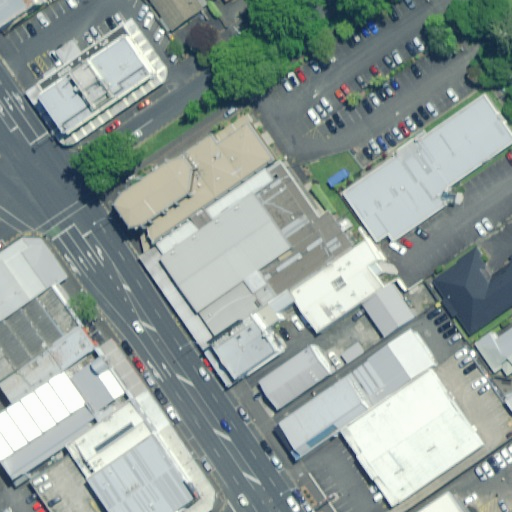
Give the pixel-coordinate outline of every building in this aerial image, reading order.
[(37,0),(0,0),(0,28),(39,2),(37,0)] [(208,18),(194,0),(140,0),(172,44),(208,18)] [(117,25),(25,88),(63,143),(155,79),(117,25)] [(388,241),(437,208),(437,191),(510,141),(479,96),(338,192),(371,240),(372,243),(385,235),(388,241)] [(199,314),(217,340),(352,252),(326,212),(317,217),(250,120),(123,207),(198,315),(199,314)] [(352,252),(287,295),(313,334),(378,292),(365,272),(384,260),(372,243),(371,240),(352,252)] [(0,312),(5,321),(53,289),(25,246),(0,262),(0,312)] [(502,312),(501,310),(511,303),(511,304),(511,250),(504,256),(504,268),(499,274),(484,284),(463,254),(424,281),(463,338),(502,312)] [(0,379),(17,404),(96,351),(53,289),(5,321),(0,324),(0,379)] [(292,303),(287,295),(217,340),(209,345),(232,381),(276,352),(261,329),(278,318),(275,313),(292,303)] [(340,431),(436,365),(441,361),(417,326),(395,341),(396,341),(373,357),(374,359),(274,427),(297,460),(340,431)] [(511,359),(511,361),(511,329),(498,339),(493,333),(475,345),(493,371),(511,359)] [(364,354),(357,342),(339,354),(346,365),(364,354)] [(311,345),(254,381),(273,411),(330,374),(311,345)] [(131,402),(96,351),(17,404),(0,415),(0,464),(7,459),(20,477),(60,450),(131,402)] [(489,446),(438,370),(347,431),(398,507),(489,446)] [(83,484),(153,437),(131,402),(60,450),(83,484)] [(182,511),(198,501),(153,437),(83,484),(79,488),(95,511),(182,511)] [(476,511),(460,488),(424,511),(476,511)]
